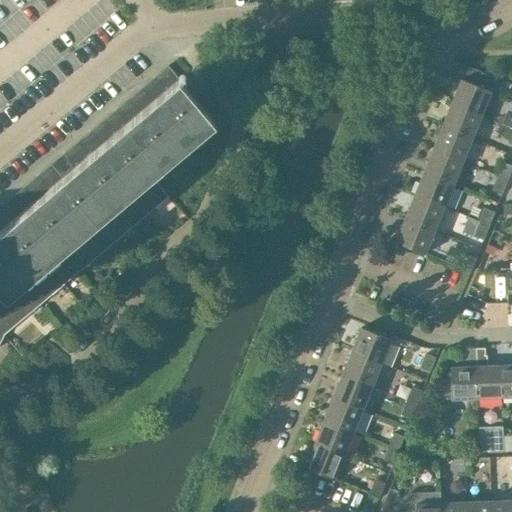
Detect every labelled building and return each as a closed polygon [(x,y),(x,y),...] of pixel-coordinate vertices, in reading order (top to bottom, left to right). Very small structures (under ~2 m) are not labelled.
[(0,329),(4,334),(168,196),(147,171),(211,117),(168,66),(0,207),(0,329)] [(481,115),(491,91),(461,79),(451,103),(481,115)] [(472,138),(481,115),(451,103),(442,126),(472,138)] [(463,161),(472,138),(442,126),(433,149),(463,161)] [(454,184),(463,161),(433,149),(424,172),(454,184)] [(507,179),(511,166),(511,164),(503,161),(497,175),(507,179)] [(444,207),(454,184),(424,172),(414,195),(444,207)] [(501,193),(507,179),(497,175),(491,189),(501,193)] [(435,230),(444,207),(414,195),(405,218),(435,230)] [(511,212),(511,201),(503,202),(504,212),(511,212)] [(488,226),(494,211),(484,207),(478,221),(488,226)] [(467,217),(463,229),(474,233),(478,221),(467,217)] [(425,254),(435,230),(405,218),(395,242),(425,254)] [(483,239),(488,226),(478,221),(473,235),(483,239)] [(470,272),(476,258),(466,253),(460,268),(470,272)] [(391,339),(361,327),(352,351),(382,363),(391,339)] [(501,397),(500,365),(485,366),(485,355),(486,355),(485,347),(475,348),(477,398),(501,397)] [(477,398),(475,348),(465,348),(466,356),(467,366),(450,367),(451,378),(438,379),(439,405),(452,405),(451,399),(477,398)] [(372,386),(382,363),(352,351),(342,374),(372,386)] [(430,371),(436,357),(426,353),(420,367),(430,371)] [(511,364),(500,365),(501,397),(511,396),(511,364)] [(363,409),(372,386),(342,374),(333,397),(363,409)] [(417,404),(422,390),(412,386),(407,400),(417,404)] [(354,432),(363,409),(333,397),(324,420),(354,432)] [(411,418),(417,404),(407,400),(401,414),(411,418)] [(344,455),(354,432),(324,420),(314,443),(344,455)] [(398,450),(404,436),(394,432),(388,446),(398,450)] [(511,449),(511,435),(488,435),(488,449),(511,449)] [(334,479),(344,455),(314,443),(305,467),(334,479)] [(393,464),(398,450),(388,446),(383,460),(393,464)] [(379,497),(385,483),(375,479),(369,493),(379,497)] [(441,511),(441,503),(440,493),(411,495),(409,495),(407,495),(406,496),(404,497),(403,499),(403,500),(402,502),(402,503),(402,505),(402,507),(403,508),(404,510),(405,511),(406,511),(441,511)] [(511,511),(511,499),(490,501),(490,511),(511,511)] [(490,511),(490,501),(466,502),(465,511),(490,511)] [(465,511),(466,502),(441,503),(441,511),(465,511)]
